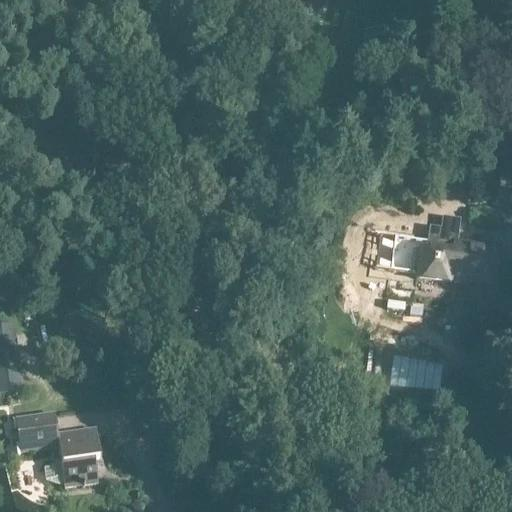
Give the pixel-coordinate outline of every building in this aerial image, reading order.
[(503,159),(500,187),(511,188),(511,148),(508,148),(506,159),(503,159)] [(472,211),(469,226),(496,231),(503,232),(507,211),(473,205),(472,211)] [(498,252),(456,246),(459,222),(442,220),(441,231),(429,230),(427,252),(419,251),(419,256),(415,256),(411,258),(410,271),(412,275),(416,276),(416,280),(452,285),(453,281),(493,286),(498,252)] [(14,327),(0,328),(0,396),(22,394),(14,327)] [(383,392),(432,394),(434,366),(384,364),(383,392)] [(59,449),(61,462),(56,463),(43,471),(45,484),(59,488),(64,487),(65,491),(98,486),(95,466),(101,465),(97,433),(59,439),(56,418),(16,423),(20,455),(59,449)]
